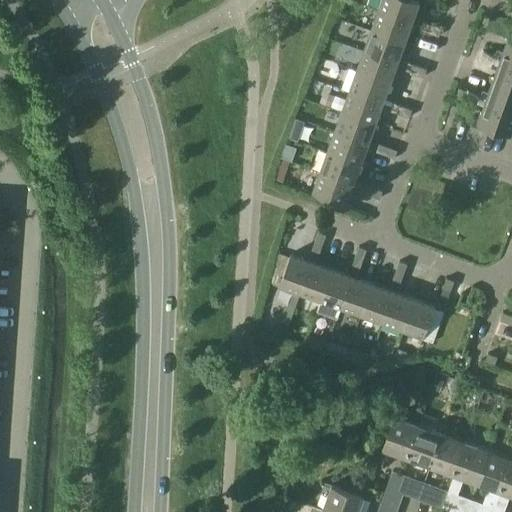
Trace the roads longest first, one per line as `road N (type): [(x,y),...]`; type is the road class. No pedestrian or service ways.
road 1 (secondary): [(160,511),(170,234),(158,151),(104,0)]
road 2 (secondary): [(71,11),(102,76),(137,206),(144,319),(136,511)]
road 3 (residential): [(12,511),(30,209),(0,171)]
road 4 (residential): [(511,238),(495,284),(376,237)]
road 5 (residential): [(415,133),(469,0)]
